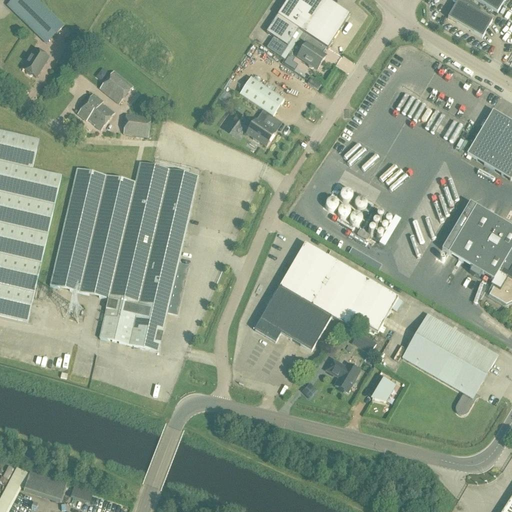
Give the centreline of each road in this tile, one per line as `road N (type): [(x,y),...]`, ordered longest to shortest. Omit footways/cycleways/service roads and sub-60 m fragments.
road 1 (unclassified): [(222,407),(226,322),(281,195),(398,16)]
road 2 (tertiary): [(222,407),(460,464),(490,457),(511,423)]
road 3 (track): [(0,439),(216,511)]
road 4 (track): [(371,511),(173,428)]
road 5 (residential): [(153,150),(59,134),(0,95)]
road 6 (unclassified): [(511,85),(398,16)]
road 7 (unknown): [(511,348),(406,285)]
